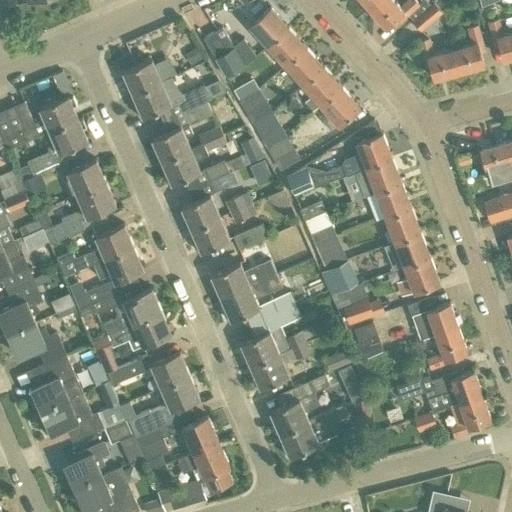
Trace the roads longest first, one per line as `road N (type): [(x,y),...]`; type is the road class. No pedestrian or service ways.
road 1 (residential): [(275,497),(80,39)]
road 2 (residential): [(511,365),(427,122)]
road 3 (residential): [(275,497),(511,437)]
road 4 (residential): [(427,122),(316,0)]
